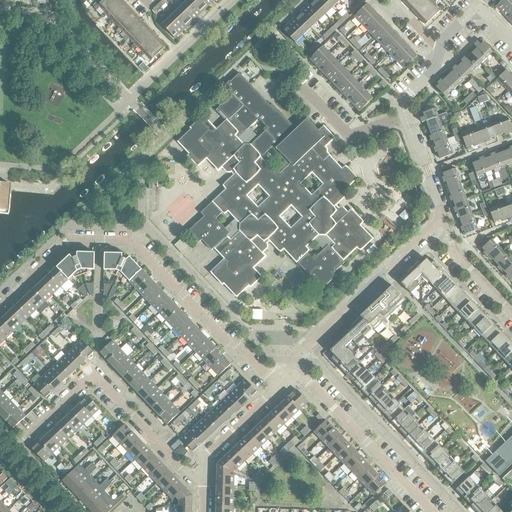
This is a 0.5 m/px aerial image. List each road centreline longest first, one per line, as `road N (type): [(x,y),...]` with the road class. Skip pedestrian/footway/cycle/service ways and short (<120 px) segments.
road 1 (residential): [(279,387),(133,242),(69,240)]
road 2 (residential): [(204,477),(185,472),(96,374),(17,445)]
road 3 (residential): [(296,377),(301,349),(441,218)]
road 4 (residential): [(434,511),(309,378),(296,377)]
road 5 (residential): [(407,118),(348,132),(303,82)]
road 6 (residential): [(204,477),(210,453),(279,387)]
road 7 (residential): [(511,313),(459,257),(441,218)]
